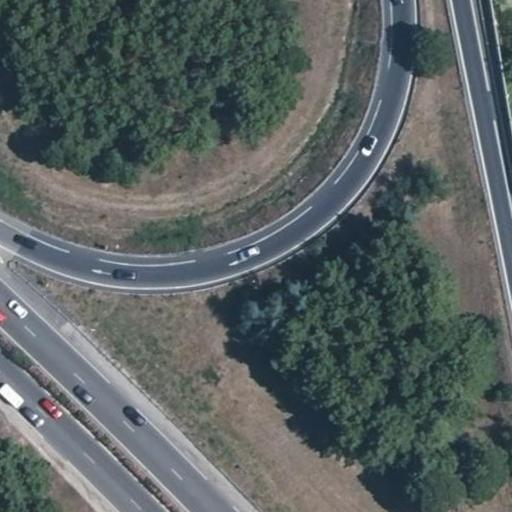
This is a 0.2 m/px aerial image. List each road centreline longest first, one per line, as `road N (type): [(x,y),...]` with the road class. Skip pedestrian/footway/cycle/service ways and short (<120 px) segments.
road 1 (motorway): [(401,0),(404,40),(392,111),(357,175),(293,236),(202,273),(117,276),(34,250),(0,230)]
road 2 (trunk): [(207,511),(0,310)]
road 3 (motorway): [(511,256),(460,0)]
road 4 (trunk): [(0,369),(153,511)]
